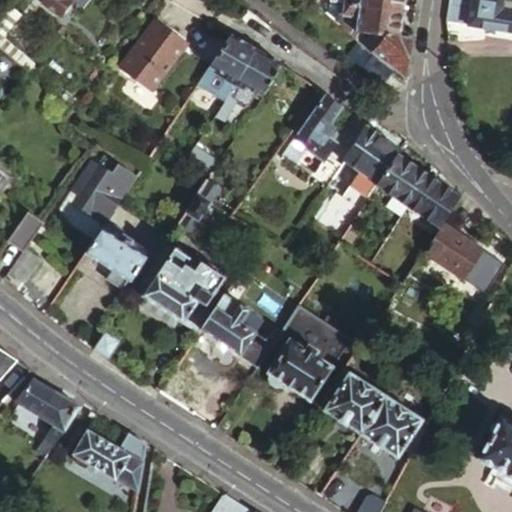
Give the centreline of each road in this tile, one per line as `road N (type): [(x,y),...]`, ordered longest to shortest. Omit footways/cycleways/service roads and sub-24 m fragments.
road 1 (tertiary): [(0,306),(117,395),(301,511)]
road 2 (residential): [(254,0),(389,103),(429,109)]
road 3 (residential): [(429,109),(471,181),(511,221)]
